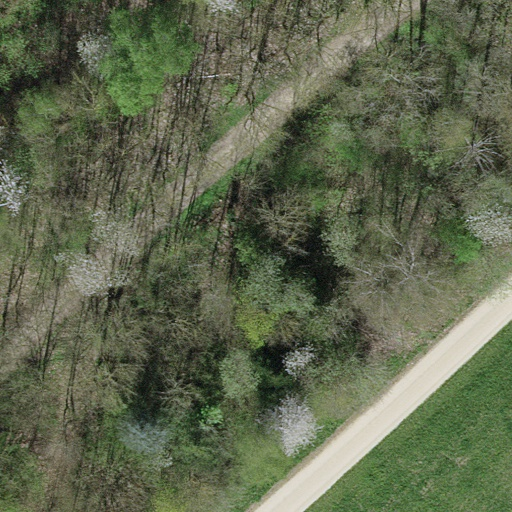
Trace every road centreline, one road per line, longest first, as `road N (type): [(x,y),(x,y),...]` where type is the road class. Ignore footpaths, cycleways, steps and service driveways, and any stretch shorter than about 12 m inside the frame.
road 1 (track): [(0,358),(417,0)]
road 2 (unclassified): [(511,331),(299,511)]
